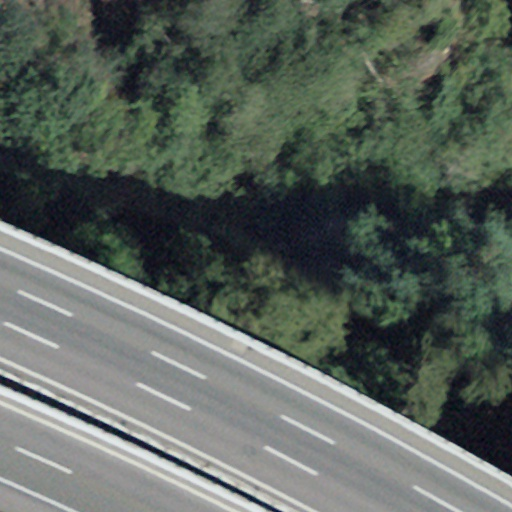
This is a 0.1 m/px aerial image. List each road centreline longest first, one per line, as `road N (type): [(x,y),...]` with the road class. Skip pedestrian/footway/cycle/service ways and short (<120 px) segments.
road 1 (motorway): [(420,511),(191,389),(0,304)]
road 2 (motorway): [(0,441),(151,511)]
